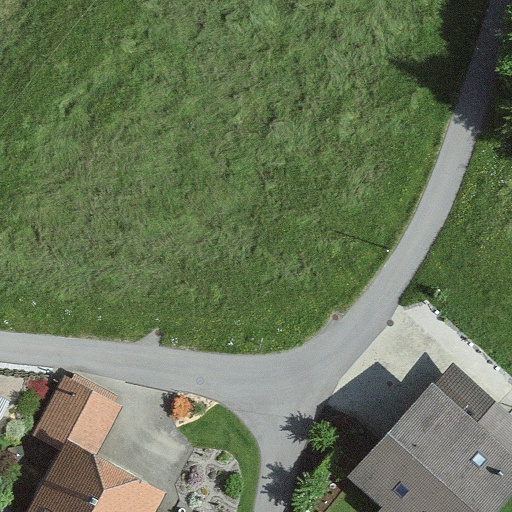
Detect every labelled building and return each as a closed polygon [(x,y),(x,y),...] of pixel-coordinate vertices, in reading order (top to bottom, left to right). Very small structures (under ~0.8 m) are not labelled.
[(340,393),(381,423),(418,374),(377,343),(340,393)] [(117,409),(61,378),(26,440),(53,455),(63,436),(93,453),(117,409)] [(482,511),(511,479),(511,456),(429,382),(344,475),(385,511),(482,511)] [(0,422),(9,406),(0,401),(0,422)] [(145,511),(157,491),(64,441),(25,511),(145,511)]
